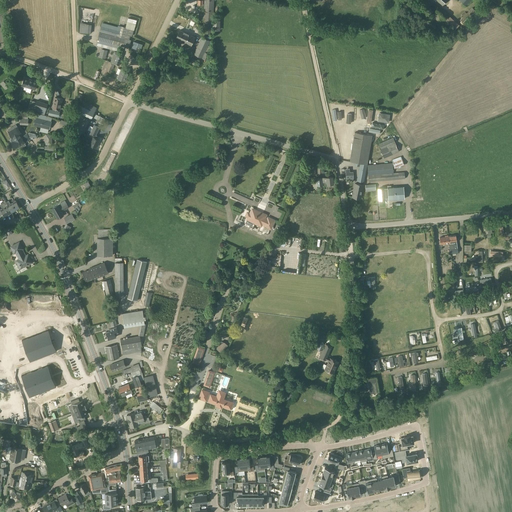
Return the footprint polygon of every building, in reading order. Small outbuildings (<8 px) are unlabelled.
[(204,0),(203,33),(213,33),(213,28),(220,28),(220,21),(213,20),(214,0),(204,0)] [(440,7),(432,16),(439,23),(448,14),(440,7)] [(460,20),(458,23),(465,28),(467,26),(465,25),(477,13),(472,7),(467,12),(466,11),(462,14),(464,16),(459,20),(460,20)] [(100,32),(96,45),(118,51),(120,45),(129,48),(131,40),(132,40),(137,20),(128,18),(126,27),(122,26),(118,26),(117,27),(103,24),(102,27),(101,32),(100,32)] [(364,18),(364,27),(376,27),(376,18),(364,18)] [(83,23),(80,23),(79,33),(90,34),(91,25),(83,23)] [(180,30),(176,39),(191,46),(195,37),(180,30)] [(202,37),(194,54),(208,61),(211,55),(210,54),(213,48),(208,46),(210,41),(202,37)] [(134,41),(131,49),(136,51),(137,47),(142,49),(143,44),(134,41)] [(114,52),(111,61),(112,62),(112,63),(119,65),(122,58),(121,58),(123,55),(114,52)] [(118,68),(116,73),(119,74),(117,78),(125,81),(129,72),(121,69),(118,68)] [(8,78),(0,83),(6,90),(13,84),(8,78)] [(25,78),(23,86),(35,89),(37,82),(25,78)] [(17,93),(10,95),(11,102),(19,99),(17,93)] [(55,98),(53,108),(58,109),(60,109),(62,99),(55,98)] [(38,101),(35,107),(46,111),(49,104),(38,101)] [(82,106),(79,113),(91,119),(95,112),(82,106)] [(50,109),(49,115),(59,116),(60,111),(58,111),(58,109),(53,108),(53,110),(50,109)] [(41,127),(43,119),(35,117),(33,125),(41,127)] [(51,121),(43,119),(41,127),(49,129),(51,121)] [(25,142),(30,139),(27,134),(22,137),(15,125),(8,129),(10,131),(9,132),(8,133),(11,137),(12,136),(13,138),(15,141),(12,142),(12,143),(11,143),(11,144),(12,146),(13,146),(14,146),(15,148),(18,146),(19,148),(20,148),(23,146),(22,144),(25,142)] [(89,132),(87,134),(93,137),(90,144),(96,147),(99,140),(96,138),(97,136),(96,135),(99,127),(94,125),(91,132),(89,132)] [(355,132),(350,161),(355,162),(354,165),(360,166),(360,163),(367,164),(372,135),(355,132)] [(399,152),(394,139),(380,144),(382,149),(380,149),(384,158),(399,152)] [(401,156),(391,160),(392,163),(393,164),(395,169),(404,165),(402,159),(401,156)] [(360,163),(356,182),(365,183),(366,178),(365,178),(367,171),(367,165),(360,163)] [(369,165),(368,165),(368,175),(369,175),(394,173),(393,164),(392,163),(375,165),(369,165)] [(350,168),(345,168),(346,179),(350,179),(354,180),(353,171),(350,172),(350,168)] [(405,172),(394,173),(369,175),(369,182),(405,179),(405,172)] [(322,178),(316,179),(317,186),(334,184),(333,177),(322,178)] [(355,183),(352,197),(361,199),(363,185),(355,183)] [(388,187),(388,188),(388,197),(389,200),(405,199),(404,186),(388,187)] [(388,188),(378,189),(379,200),(385,199),(385,198),(388,197),(388,188)] [(16,201),(8,205),(12,212),(20,208),(16,201)] [(12,212),(8,205),(5,202),(0,204),(2,208),(1,209),(1,210),(0,209),(0,212),(1,215),(3,214),(5,217),(12,212)] [(79,202),(73,206),(78,213),(81,206),(79,202)] [(62,211),(69,207),(66,204),(59,208),(58,205),(52,208),(57,218),(64,215),(62,211)] [(72,214),(65,218),(67,223),(75,219),(77,214),(76,210),(71,213),(72,214)] [(247,213),(246,215),(246,216),(248,217),(248,219),(249,217),(252,219),(251,220),(252,221),(261,225),(262,223),(265,224),(264,226),(271,228),(274,220),(268,218),(267,219),(264,218),(266,215),(261,213),(260,214),(257,212),(256,211),(256,210),(255,210),(254,210),(253,210),(252,210),(250,214),(248,213),(247,213)] [(99,237),(98,237),(98,255),(113,255),(113,229),(99,229),(99,237)] [(449,240),(448,236),(449,236),(448,235),(445,235),(445,237),(440,237),(441,244),(449,243),(450,249),(454,249),(453,244),(453,240),(449,240)] [(456,235),(449,236),(448,236),(449,240),(453,240),(453,244),(454,249),(450,249),(450,254),(458,253),(456,235)] [(19,242),(11,246),(14,253),(16,252),(19,259),(18,260),(22,267),(23,267),(24,267),(31,263),(32,262),(28,254),(25,256),(22,249),(23,249),(19,242)] [(136,259),(127,298),(137,301),(147,262),(136,259)] [(89,270),(83,272),(87,281),(93,278),(93,279),(108,273),(104,262),(89,268),(89,270)] [(120,277),(116,277),(116,297),(124,297),(124,277),(120,277)] [(111,279),(102,282),(105,296),(114,294),(111,279)] [(456,295),(451,295),(451,298),(456,298),(456,297),(462,297),(462,294),(464,294),(463,290),(455,291),(456,295)] [(142,310),(122,313),(124,326),(141,324),(145,323),(142,310)] [(495,322),(492,323),(493,327),(492,327),(493,329),(494,333),(502,330),(499,320),(495,322)] [(110,331),(106,332),(109,339),(116,337),(115,333),(118,332),(116,327),(109,329),(110,331)] [(49,330),(22,340),(23,340),(31,360),(30,361),(57,351),(55,350),(53,344),(48,331),(49,330)] [(140,336),(121,339),(122,350),(136,347),(142,346),(140,336)] [(221,341),(216,349),(223,353),(228,346),(221,341)] [(325,344),(319,357),(326,360),(329,361),(325,370),(333,373),(338,361),(330,358),(327,357),(332,347),(325,344)] [(117,345),(106,347),(108,359),(119,357),(117,345)] [(115,363),(110,365),(113,371),(127,366),(124,360),(121,361),(119,358),(114,360),(115,363)] [(378,359),(371,360),(373,371),(380,370),(378,359)] [(55,387),(47,366),(23,375),(31,396),(55,387)] [(133,371),(131,372),(133,377),(132,377),(136,387),(141,385),(141,384),(143,383),(141,374),(139,370),(133,371)] [(375,377),(367,379),(368,387),(372,386),(373,389),(371,390),(372,393),(374,393),(374,394),(378,393),(375,377)] [(128,384),(119,387),(121,393),(122,393),(123,396),(132,392),(133,394),(137,393),(135,388),(131,390),(128,384)] [(233,403),(233,402),(211,394),(210,395),(208,394),(209,392),(202,390),(199,398),(206,400),(208,401),(231,409),(231,408),(232,408),(234,404),(233,403)] [(137,395),(139,401),(148,399),(147,393),(145,393),(140,395),(137,395)] [(148,403),(157,411),(163,405),(153,397),(148,403)] [(74,408),(70,410),(71,412),(85,407),(84,405),(82,400),(80,401),(79,398),(71,401),(72,404),(74,408)] [(359,403),(354,406),(357,412),(362,409),(359,403)] [(85,407),(71,412),(71,413),(74,419),(77,418),(79,422),(86,419),(84,415),(88,414),(87,414),(86,409),(85,407)] [(129,421),(143,416),(141,411),(132,414),(132,413),(127,415),(127,416),(126,416),(127,419),(128,419),(129,421)] [(144,421),(143,416),(129,421),(130,426),(136,425),(135,424),(144,421)] [(58,429),(55,420),(49,423),(52,431),(58,429)] [(155,436),(135,440),(138,453),(147,452),(148,454),(157,453),(157,450),(148,451),(148,449),(157,447),(157,446),(158,446),(156,437),(155,437),(155,436)] [(400,444),(399,444),(400,451),(405,450),(408,449),(407,444),(413,443),(412,436),(409,436),(407,436),(405,437),(404,437),(399,438),(400,444)] [(3,437),(2,443),(11,445),(13,439),(3,437)] [(82,442),(72,446),(75,454),(74,454),(76,460),(85,456),(83,451),(79,452),(78,449),(84,447),(84,446),(88,445),(85,438),(81,439),(82,442)] [(170,448),(169,438),(165,439),(165,442),(165,444),(165,446),(161,447),(162,449),(170,448)] [(386,443),(380,444),(383,455),(389,453),(387,443),(386,443)] [(372,453),(373,459),(377,458),(376,456),(377,456),(383,455),(380,444),(374,445),(375,450),(375,452),(372,453)] [(9,445),(7,457),(21,461),(24,449),(9,445)] [(170,452),(170,455),(174,455),(173,461),(172,461),(172,467),(177,467),(177,470),(183,470),(184,461),(180,461),(180,453),(181,453),(181,449),(174,448),(174,452),(170,452)] [(370,448),(364,450),(367,461),(373,460),(373,459),(372,453),(372,452),(371,448),(370,448)] [(364,450),(358,451),(361,463),(367,461),(364,450)] [(400,451),(395,451),(396,459),(406,457),(407,463),(411,462),(413,461),(413,462),(414,462),(414,461),(418,461),(416,453),(412,454),(410,455),(410,454),(409,455),(406,455),(405,450),(400,451)] [(358,451),(352,452),(354,463),(354,461),(360,460),(360,463),(361,463),(358,451)] [(346,453),(346,458),(347,459),(348,464),(354,463),(352,452),(346,453)] [(329,453),(327,460),(336,463),(338,464),(341,458),(340,457),(339,457),(338,457),(333,455),(333,454),(330,453),(330,454),(329,453)] [(285,458),(284,463),(292,466),(293,462),(299,464),(301,457),(292,455),(288,454),(287,459),(285,458)] [(269,456),(263,457),(265,469),(265,468),(271,467),(271,469),(274,469),(273,463),(270,463),(269,456)] [(249,457),(243,458),(244,470),(250,470),(250,471),(254,470),(253,464),(250,465),(249,457)] [(258,465),(255,465),(256,471),(259,471),(259,470),(265,469),(263,457),(257,457),(258,465)] [(237,466),(234,466),(235,472),(238,472),(238,471),(244,470),(243,458),(237,459),(237,466)] [(229,461),(222,462),(224,475),(233,474),(233,468),(230,468),(229,461)] [(122,469),(121,464),(112,466),(106,468),(102,470),(102,473),(104,473),(119,470),(122,469)] [(284,466),(283,469),(285,469),(283,475),(294,478),(296,472),(289,470),(290,467),(284,466)] [(322,473),(332,477),(334,471),(325,467),(325,468),(323,473),(322,473)] [(410,468),(402,469),(403,475),(408,474),(409,480),(413,479),(415,478),(415,479),(416,479),(416,478),(420,478),(418,470),(414,471),(412,472),(412,471),(412,472),(410,472),(409,468),(410,468)] [(120,473),(119,470),(104,473),(106,486),(100,488),(101,490),(109,489),(109,485),(110,485),(109,483),(121,481),(120,473)] [(22,472),(20,479),(31,482),(33,475),(22,472)] [(106,486),(104,473),(102,473),(89,475),(92,489),(100,488),(106,486)] [(150,473),(140,474),(141,480),(150,479),(150,482),(158,481),(158,479),(151,479),(151,473),(150,473)] [(322,473),(320,478),(333,483),(330,482),(332,477),(322,473)] [(387,475),(382,476),(382,478),(384,488),(385,489),(390,487),(387,475)] [(387,475),(390,487),(391,487),(390,487),(396,486),(394,476),(393,476),(388,477),(387,475)] [(11,477),(10,485),(15,486),(17,486),(18,485),(19,482),(16,482),(17,478),(11,477)] [(376,477),(371,479),(374,491),(379,490),(377,480),(376,477)] [(319,484),(326,487),(325,488),(324,490),(330,492),(332,488),(331,488),(333,483),(320,478),(321,479),(319,484)] [(20,479),(18,487),(30,490),(31,482),(20,479)] [(365,479),(361,480),(363,486),(366,485),(368,492),(374,491),(371,479),(365,480),(365,479)] [(358,483),(352,484),(355,497),(355,496),(356,496),(357,497),(359,496),(359,495),(361,495),(359,487),(363,486),(361,480),(358,481),(358,483)] [(84,483),(79,486),(83,494),(85,492),(86,494),(90,492),(84,483)] [(347,483),(343,484),(344,490),(347,489),(349,497),(349,498),(355,497),(352,484),(347,485),(347,483)] [(281,484),(280,489),(282,489),(282,490),(290,493),(292,487),(281,484)] [(110,492),(109,489),(101,490),(102,495),(105,495),(106,499),(117,498),(117,497),(118,497),(118,493),(117,493),(117,492),(110,492)] [(222,490),(222,504),(229,504),(229,497),(232,497),(232,490),(222,490)] [(315,491),(312,498),(313,498),(314,498),(313,499),(316,500),(316,499),(322,501),(324,502),(327,496),(329,497),(331,493),(324,490),(323,494),(315,491)] [(145,492),(136,492),(137,500),(145,499),(145,500),(152,499),(151,491),(145,492)] [(15,492),(11,495),(16,502),(20,500),(21,496),(20,495),(21,493),(17,492),(16,493),(15,492)] [(68,492),(59,497),(63,505),(66,503),(68,506),(74,503),(68,492)] [(237,492),(233,492),(234,498),(237,498),(237,505),(242,505),(242,494),(242,496),(237,496),(237,492)] [(258,494),(258,505),(264,505),(264,498),(267,498),(267,492),(264,492),(264,495),(258,495),(258,494)] [(195,503),(192,504),(193,507),(195,507),(200,506),(200,503),(207,502),(206,495),(202,495),(202,494),(198,494),(198,496),(194,496),(195,503)] [(279,496),(278,501),(283,503),(282,505),(287,506),(287,504),(289,498),(279,496)] [(118,502),(118,499),(117,498),(106,499),(106,504),(104,504),(104,509),(111,509),(111,504),(118,504),(118,502)] [(50,502),(48,503),(53,511),(58,508),(60,511),(63,510),(59,504),(57,505),(54,500),(51,502),(50,502)] [(45,511),(44,511),(51,511),(53,511),(48,503),(46,504),(46,505),(43,507),(45,511)]
